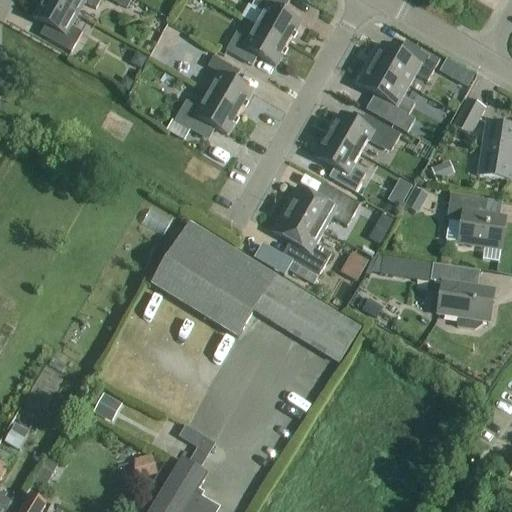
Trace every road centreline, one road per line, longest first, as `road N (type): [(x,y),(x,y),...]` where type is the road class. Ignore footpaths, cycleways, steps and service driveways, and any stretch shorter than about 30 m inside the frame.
road 1 (residential): [(238,218),(361,0)]
road 2 (residential): [(484,62),(378,0)]
